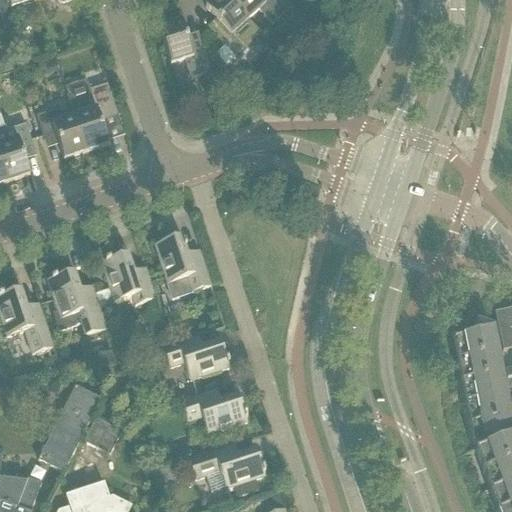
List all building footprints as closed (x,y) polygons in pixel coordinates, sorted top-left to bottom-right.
[(18,8),(37,1),(36,0),(0,0),(0,17),(2,24),(5,33),(6,33),(18,8)] [(228,0),(214,0),(205,9),(216,21),(222,28),(213,36),(235,60),(251,45),(261,36),(247,21),(248,21),(228,0)] [(277,0),(228,0),(248,21),(258,12),(271,26),(288,11),(277,0)] [(201,43),(189,47),(181,22),(158,30),(170,66),(183,61),(190,80),(211,74),(201,43)] [(251,83),(242,88),(250,101),(258,95),(251,83)] [(91,97),(69,104),(73,116),(85,154),(108,147),(106,143),(99,122),(117,116),(106,86),(105,86),(89,92),(91,97)] [(73,116),(60,121),(57,110),(35,117),(43,141),(55,137),(63,161),(85,154),(73,116)] [(3,128),(0,129),(0,162),(7,184),(29,177),(24,162),(21,152),(33,148),(26,129),(25,125),(6,132),(5,128),(3,128)] [(181,239),(154,247),(160,266),(162,273),(172,302),(209,289),(210,289),(201,261),(198,254),(187,257),(181,239)] [(109,291),(94,296),(97,305),(112,300),(113,305),(130,299),(133,309),(155,302),(153,297),(147,279),(147,278),(145,271),(133,275),(127,256),(100,265),(106,284),(109,291)] [(73,274),(47,283),(53,302),(57,314),(57,315),(54,316),(59,333),(81,326),(85,339),(105,332),(97,305),(94,296),(93,296),(91,289),(80,293),(73,274)] [(20,292),(0,298),(0,321),(3,330),(6,341),(22,336),(30,358),(52,350),(46,332),(42,319),(40,313),(38,306),(26,310),(20,292)] [(502,353),(511,350),(511,310),(494,314),(502,353)] [(493,331),(486,328),(477,325),(472,336),(452,340),(456,361),(497,353),(493,331)] [(171,347),(161,350),(169,372),(183,367),(188,384),(210,377),(229,370),(220,344),(201,350),(197,338),(190,341),(171,347)] [(505,396),(502,378),(497,353),(456,361),(465,404),(505,396)] [(63,475),(100,402),(74,389),(37,462),(63,475)] [(189,401),(178,405),(186,426),(200,421),(206,438),(227,431),(246,425),(238,398),(219,404),(215,393),(208,395),(189,401)] [(511,406),(507,407),(505,396),(465,404),(473,447),(485,445),(485,448),(511,438),(511,430),(511,427),(511,406)] [(109,458),(121,434),(95,421),(83,445),(109,458)] [(511,438),(485,448),(475,452),(490,493),(511,484),(511,438)] [(207,455),(188,462),(194,482),(205,479),(219,474),(224,490),(225,492),(233,489),(236,500),(254,494),(259,493),(255,482),(264,479),(256,452),(237,458),(230,461),(226,449),(207,455)] [(0,480),(0,465),(1,458),(0,458),(0,511),(29,511),(40,486),(27,481),(26,483),(0,480)] [(168,469),(155,474),(161,490),(174,485),(168,469)] [(511,511),(511,484),(490,493),(496,511),(511,511)] [(112,498),(107,500),(103,486),(64,498),(67,510),(58,511),(129,511),(131,508),(112,498)]
